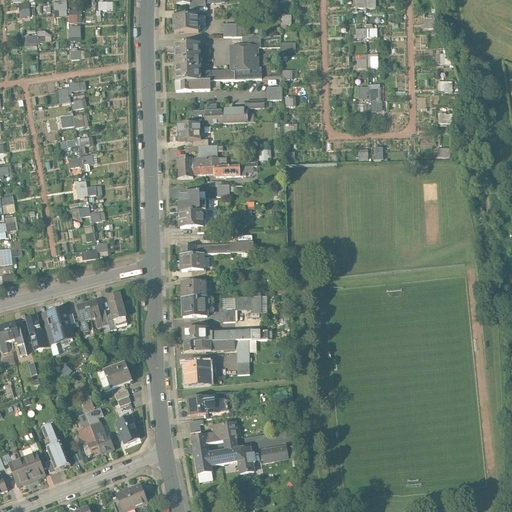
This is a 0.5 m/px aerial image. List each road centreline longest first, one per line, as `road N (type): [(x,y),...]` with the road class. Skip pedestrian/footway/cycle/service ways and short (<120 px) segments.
road 1 (tertiary): [(148,0),(153,264)]
road 2 (tertiary): [(153,264),(164,453)]
road 3 (residential): [(16,511),(164,453)]
road 4 (residential): [(0,306),(153,264)]
